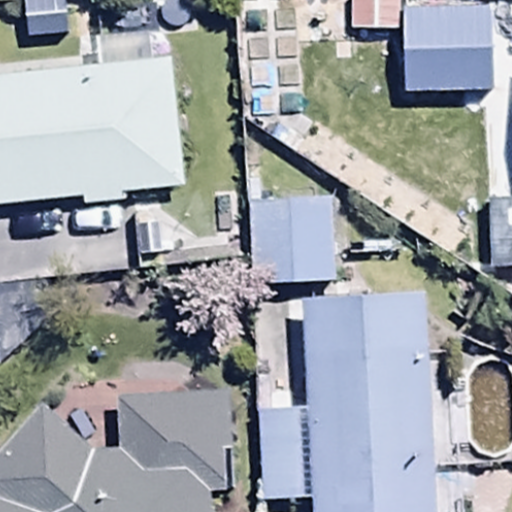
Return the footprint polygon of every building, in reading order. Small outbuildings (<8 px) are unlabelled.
[(407,0),(409,37),(477,34),(475,0),(407,0)] [(0,168),(177,151),(165,24),(0,40),(0,168)] [(322,161),(248,162),(250,246),(324,244),(322,161)] [(511,200),(485,202),(488,271),(511,269),(511,200)] [(430,511),(427,301),(305,303),(307,416),(256,417),(258,500),(310,499),(310,511),(430,511)] [(210,511),(210,500),(228,498),(232,400),(114,405),(117,455),(89,458),(39,411),(0,455),(0,511),(210,511)]
